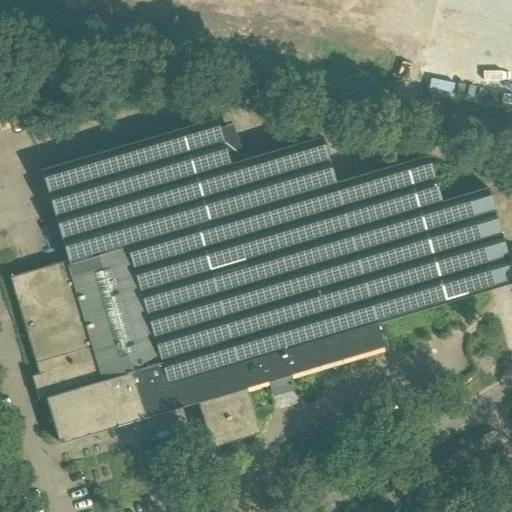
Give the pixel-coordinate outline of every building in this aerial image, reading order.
[(511,0),(441,0),(437,37),(501,45),(503,27),(511,27),(511,0)] [(381,34),(383,21),(369,18),(366,32),(381,34)] [(511,76),(441,68),(438,92),(511,101),(511,94),(511,76)] [(418,128),(430,130),(433,112),(422,110),(418,128)] [(68,260),(9,277),(47,409),(38,411),(44,431),(53,428),(58,443),(197,402),(210,447),(258,432),(245,387),(383,347),(376,322),(511,282),(511,275),(486,189),(440,202),(426,155),(334,183),(320,137),(228,164),(215,118),(41,170),(68,260)] [(140,450),(144,465),(168,458),(164,443),(140,450)]
